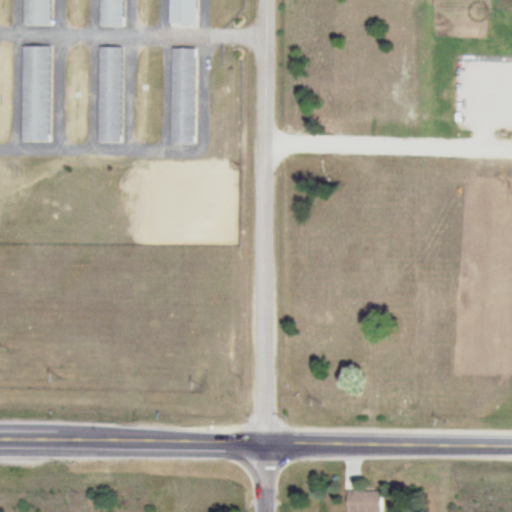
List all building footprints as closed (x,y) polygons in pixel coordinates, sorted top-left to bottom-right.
[(23,0),(23,28),(52,28),(52,0),(23,0)] [(125,29),(124,0),(100,0),(100,28),(125,29)] [(51,144),(51,48),(25,48),(25,144),(51,144)] [(123,49),(100,49),(100,145),(123,145),(123,49)] [(198,50),(174,50),(174,145),(198,145),(198,50)] [(383,511),(384,492),(349,492),(348,511),(383,511)]
